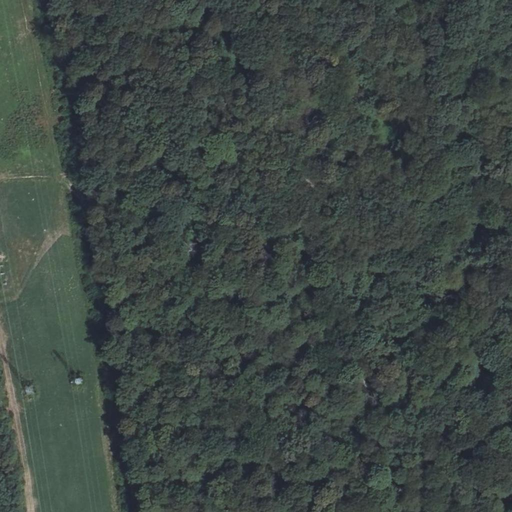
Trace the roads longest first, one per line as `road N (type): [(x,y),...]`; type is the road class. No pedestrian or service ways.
road 1 (track): [(243,0),(327,190),(344,288),(419,511)]
road 2 (track): [(113,511),(24,0)]
road 3 (track): [(131,233),(80,177),(56,164),(0,176)]
